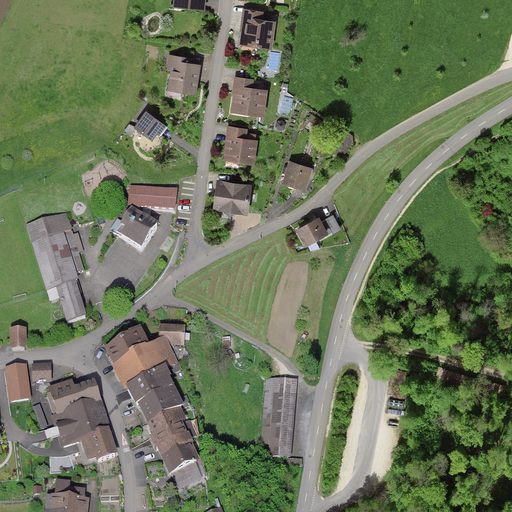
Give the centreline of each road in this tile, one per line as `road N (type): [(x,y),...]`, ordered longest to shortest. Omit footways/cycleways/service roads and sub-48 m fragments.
road 1 (tertiary): [(303,511),(357,267),(415,179),(487,120)]
road 2 (residential): [(191,267),(300,210),(400,128),(511,75)]
road 3 (residential): [(191,267),(226,0)]
road 4 (residential): [(78,359),(101,378),(115,406),(131,511)]
road 5 (track): [(351,352),(379,344),(511,377)]
road 6 (track): [(443,359),(472,511)]
road 7 (residential): [(78,359),(191,267)]
